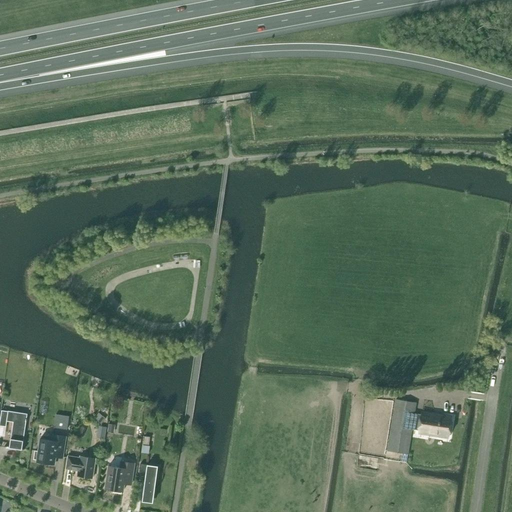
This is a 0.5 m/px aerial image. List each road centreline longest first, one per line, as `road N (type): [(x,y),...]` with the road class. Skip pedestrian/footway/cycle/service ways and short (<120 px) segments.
road 1 (motorway): [(0,83),(319,46),(427,60),(511,83)]
road 2 (motorway): [(0,76),(403,0)]
road 3 (motorway): [(253,0),(0,49)]
